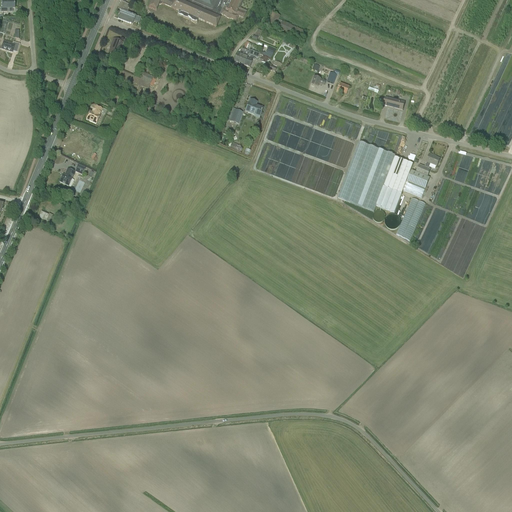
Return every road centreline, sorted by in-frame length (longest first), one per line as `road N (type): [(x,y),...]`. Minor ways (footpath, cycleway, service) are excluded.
road 1 (unclassified): [(437,511),(355,425),(320,414),(0,443)]
road 2 (unclassified): [(511,156),(356,117),(99,18)]
road 3 (primary): [(25,200),(70,87)]
